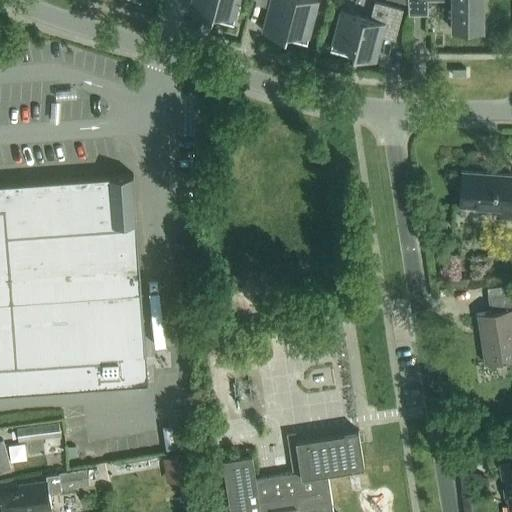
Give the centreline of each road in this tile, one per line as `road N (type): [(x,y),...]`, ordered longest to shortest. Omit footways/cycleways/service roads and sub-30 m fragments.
road 1 (residential): [(448,511),(387,111)]
road 2 (residential): [(19,0),(167,55),(387,111)]
road 3 (residential): [(387,111),(511,108)]
